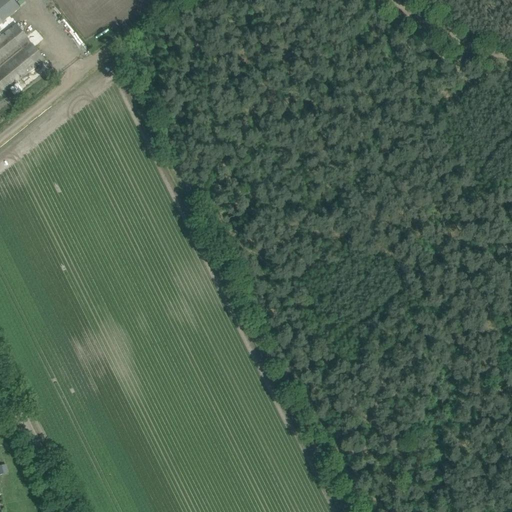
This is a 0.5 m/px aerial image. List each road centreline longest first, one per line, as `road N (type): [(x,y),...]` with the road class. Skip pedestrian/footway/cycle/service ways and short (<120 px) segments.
road 1 (track): [(357,0),(477,65),(511,71)]
road 2 (unclassified): [(67,511),(0,376)]
